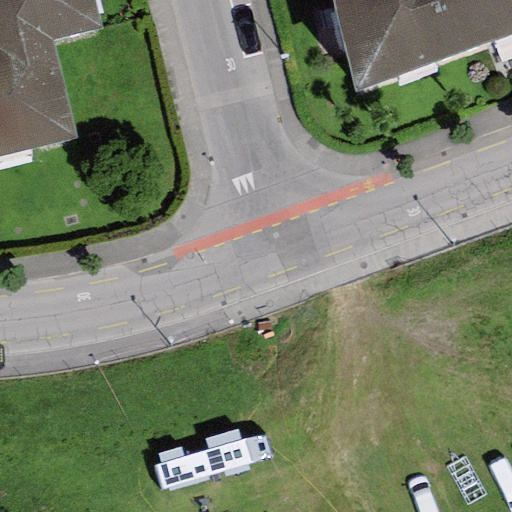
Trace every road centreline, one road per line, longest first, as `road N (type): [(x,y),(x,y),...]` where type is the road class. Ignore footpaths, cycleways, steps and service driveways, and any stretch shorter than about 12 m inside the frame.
road 1 (residential): [(0,322),(141,297),(272,252)]
road 2 (residential): [(272,252),(209,0)]
road 3 (residential): [(272,252),(511,164)]
